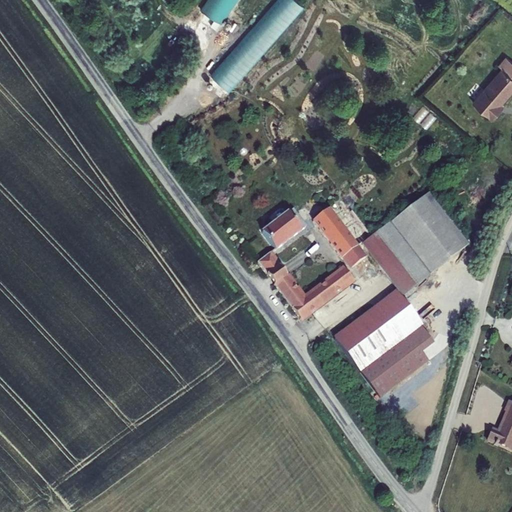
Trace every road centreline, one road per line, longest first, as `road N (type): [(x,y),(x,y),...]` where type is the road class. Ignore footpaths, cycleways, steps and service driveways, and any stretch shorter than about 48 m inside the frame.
road 1 (tertiary): [(414,511),(39,0)]
road 2 (residential): [(511,221),(422,511)]
